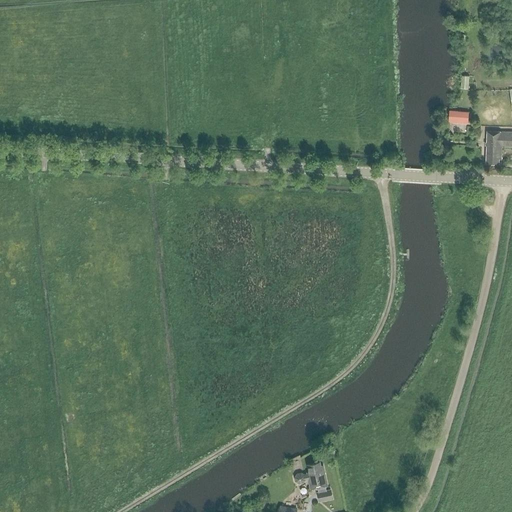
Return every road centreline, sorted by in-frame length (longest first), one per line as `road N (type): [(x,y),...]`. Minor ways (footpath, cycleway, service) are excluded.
road 1 (tertiary): [(511,182),(0,150)]
road 2 (track): [(381,173),(392,282),(369,345),(317,393),(120,511)]
road 3 (track): [(416,511),(433,485),(503,182)]
